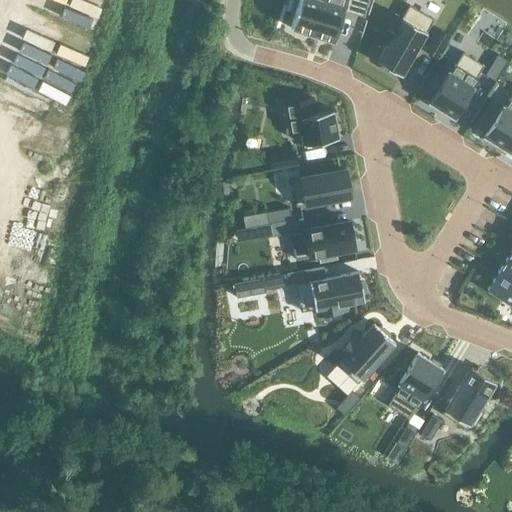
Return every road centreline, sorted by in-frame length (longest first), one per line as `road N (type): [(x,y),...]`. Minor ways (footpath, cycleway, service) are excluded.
road 1 (residential): [(367,99),(394,260),(411,301)]
road 2 (residential): [(411,301),(493,168)]
road 3 (residential): [(367,99),(493,168)]
